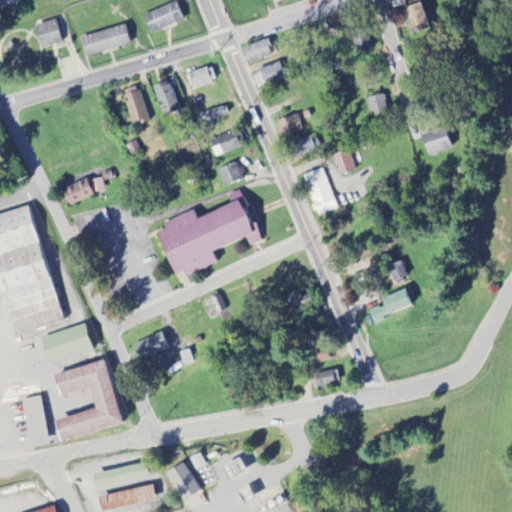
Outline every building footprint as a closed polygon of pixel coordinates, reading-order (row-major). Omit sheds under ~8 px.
[(0,0),(0,9),(23,0),(22,0),(0,0)] [(391,0),(394,9),(408,6),(406,0),(391,0)] [(150,36),(183,21),(175,2),(142,16),(150,36)] [(411,36),(430,30),(421,4),(402,10),(411,36)] [(61,44),(54,20),(34,27),(41,50),(61,44)] [(129,46),(125,26),(79,38),(84,57),(129,46)] [(356,54),(372,50),(367,33),(352,36),(356,54)] [(242,49),(248,65),(273,56),(267,40),(242,49)] [(257,89),(284,79),(278,64),(252,74),(257,89)] [(187,75),(192,91),(216,82),(211,67),(187,75)] [(164,119),(180,112),(168,82),(152,89),(164,119)] [(121,92),(133,128),(149,123),(137,87),(121,92)] [(372,119),(388,115),(384,95),(367,99),(372,119)] [(197,116),(200,125),(227,116),(224,107),(197,116)] [(281,139),(303,130),(296,115),(274,124),(281,139)] [(420,136),(427,157),(452,150),(444,128),(420,136)] [(242,148),(236,131),(209,141),(215,158),(242,148)] [(296,159),(315,149),(309,136),(290,147),(296,159)] [(338,177),(355,171),(348,150),(331,156),(338,177)] [(217,170),(222,187),(241,181),(235,164),(217,170)] [(338,209),(322,169),(302,177),(318,217),(338,209)] [(61,191),(68,207),(105,190),(100,178),(87,184),(86,180),(61,191)] [(156,233),(174,277),(182,274),(184,277),(216,264),(211,253),(245,239),(249,247),(262,242),(254,224),(249,226),(242,210),(246,208),(239,191),(226,196),(230,206),(196,220),(193,212),(163,224),(165,230),(156,233)] [(0,215),(0,301),(10,338),(62,324),(31,208),(0,215)] [(407,278),(401,262),(388,267),(394,283),(407,278)] [(411,309),(406,291),(381,298),(384,307),(369,311),(373,326),(384,323),(382,317),(411,309)] [(308,296),(300,298),(299,293),(287,296),(292,312),(311,307),(308,296)] [(231,318),(220,295),(210,299),(221,322),(231,318)] [(39,340),(47,365),(91,352),(84,326),(39,340)] [(138,362),(167,351),(161,334),(132,345),(138,362)] [(309,367),(328,362),(325,350),(306,355),(309,367)] [(54,421),(59,443),(121,428),(105,363),(53,375),(58,397),(89,390),(95,412),(54,421)] [(336,371),(313,375),(316,393),(339,388),(336,371)] [(42,398),(22,401),(28,447),(47,445),(42,398)] [(221,469),(228,483),(247,473),(240,459),(221,469)] [(182,503),(200,493),(183,464),(165,475),(182,503)] [(147,479),(145,465),(91,476),(94,490),(147,479)] [(105,511),(155,503),(153,487),(98,497),(100,511),(105,511)]
